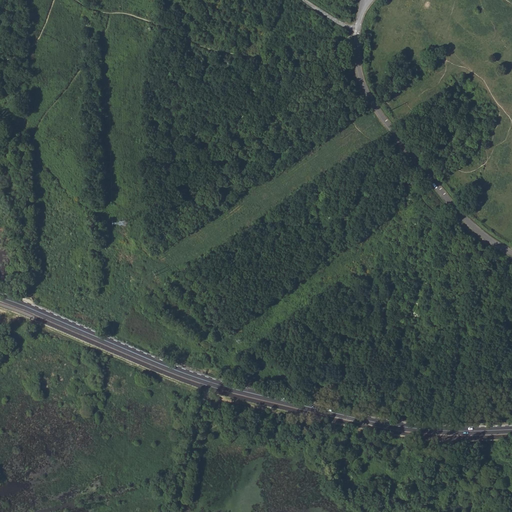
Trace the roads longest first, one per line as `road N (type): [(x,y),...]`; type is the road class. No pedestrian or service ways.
road 1 (tertiary): [(0,297),(215,384),(380,423),(511,431)]
road 2 (residential): [(511,252),(458,211),(369,98),(359,69),(363,0)]
